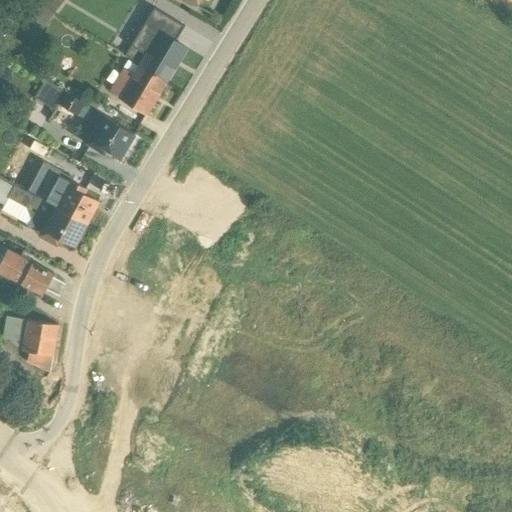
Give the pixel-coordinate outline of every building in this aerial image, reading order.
[(40,0),(39,2),(53,13),(63,0),(40,0)] [(20,27),(34,38),(53,13),(39,2),(20,27)] [(146,22),(126,58),(166,82),(188,46),(146,22)] [(166,82),(126,58),(109,89),(118,95),(117,96),(146,115),(166,82)] [(56,103),(78,115),(85,102),(44,78),(33,96),(52,110),(56,103)] [(135,133),(93,107),(76,135),(86,140),(84,142),(103,154),(106,148),(120,157),(135,133)] [(27,189),(87,222),(99,200),(84,192),(86,187),(68,178),(70,174),(42,160),(27,189)] [(0,174),(0,201),(4,204),(8,197),(26,207),(33,225),(40,227),(37,234),(56,245),(59,238),(74,246),(87,222),(27,189),(0,174)] [(27,228),(33,225),(26,207),(8,197),(4,204),(1,209),(25,222),(27,228)] [(19,254),(0,243),(0,271),(41,294),(53,271),(27,257),(31,252),(23,248),(19,254)] [(49,370),(57,323),(10,315),(7,337),(21,348),(28,350),(26,359),(49,370)]
